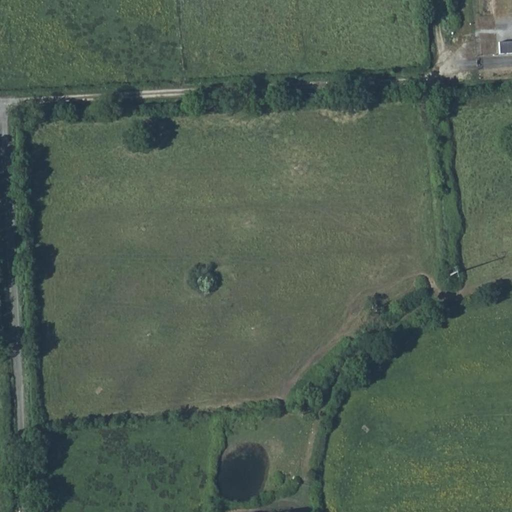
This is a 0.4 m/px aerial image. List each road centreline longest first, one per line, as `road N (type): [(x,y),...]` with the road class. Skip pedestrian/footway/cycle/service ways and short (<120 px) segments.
road 1 (unclassified): [(25,511),(0,128)]
road 2 (track): [(306,511),(305,477),(327,396),(370,337),(436,294)]
